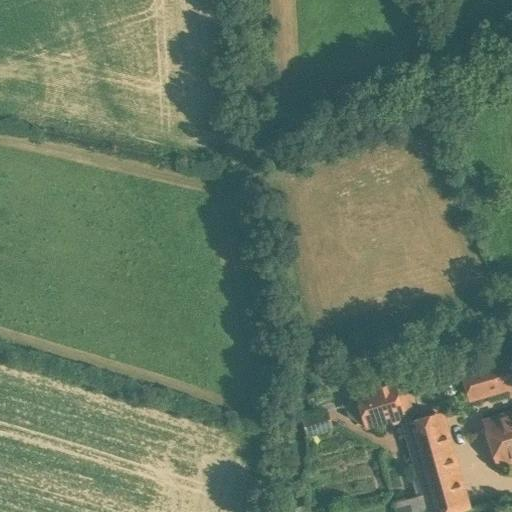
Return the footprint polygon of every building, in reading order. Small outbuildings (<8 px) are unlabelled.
[(511,355),(461,371),(470,401),(510,389),(511,393),(511,392),(511,355)] [(407,386),(396,390),(403,411),(413,408),(407,386)] [(396,389),(358,400),(366,426),(404,414),(403,411),(396,390),(396,389)] [(328,410),(302,418),(307,434),(332,427),(328,410)] [(441,412),(405,422),(425,494),(430,511),(457,505),(458,511),(468,508),(441,412)] [(511,412),(484,422),(497,465),(511,460),(511,412)] [(430,511),(425,494),(394,503),(396,511),(430,511)]
